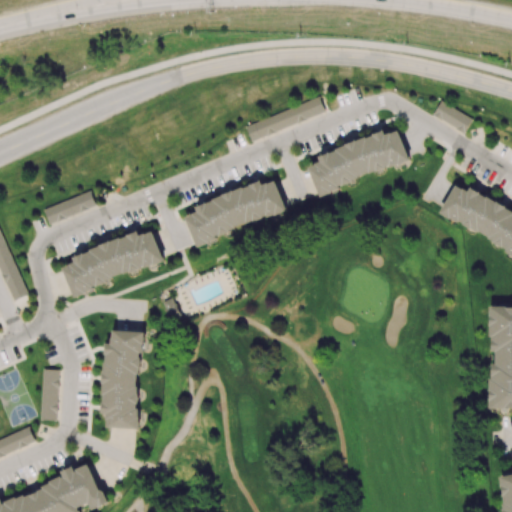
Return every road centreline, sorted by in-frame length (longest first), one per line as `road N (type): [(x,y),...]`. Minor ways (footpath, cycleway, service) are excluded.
road 1 (tertiary): [(511,90),(382,59),(327,56),(245,86),(150,140),(97,154),(0,161)]
road 2 (motorway): [(0,95),(135,45)]
